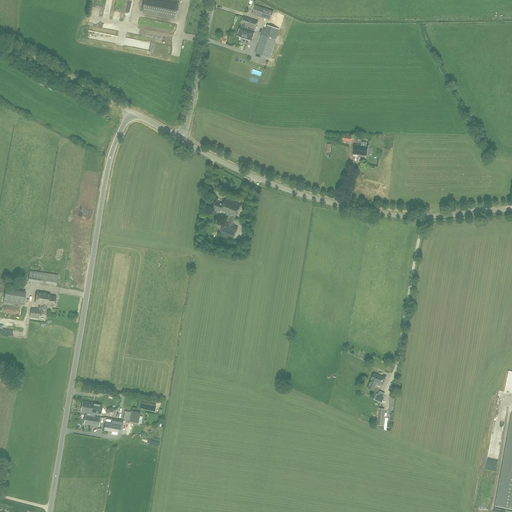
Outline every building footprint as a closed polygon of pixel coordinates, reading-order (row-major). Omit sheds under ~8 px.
[(118,19),(121,0),(114,0),(112,18),(118,19)] [(179,3),(164,0),(144,0),(141,13),(175,21),(179,3)] [(273,12),(257,7),(255,6),(252,14),(256,15),(270,20),(273,12)] [(242,24),(248,26),(256,29),(258,21),(244,16),(241,24),(242,24)] [(247,28),(248,26),(242,24),(241,27),(240,26),(237,36),(252,41),(255,31),(247,28)] [(270,58),(276,39),(279,29),(265,25),(262,34),(256,53),(270,58)] [(367,146),(361,146),(354,145),(353,154),(366,156),(367,146)] [(213,209),(222,213),(235,218),(240,205),(225,199),(223,204),(216,201),(213,209)] [(222,226),(219,234),(233,240),(238,227),(224,222),(222,226)] [(58,275),(42,273),(30,271),(28,281),(44,284),(44,283),(56,285),(58,275)] [(50,294),(37,292),(35,303),(39,304),(38,309),(31,308),(30,317),(39,319),(39,316),(45,317),(46,309),(47,306),(54,307),(56,297),(50,296),(50,294)] [(25,296),(5,293),(3,302),(24,305),(25,296)] [(384,378),(381,377),(374,374),(371,380),(368,389),(373,391),(377,382),(379,383),(382,385),(384,380),(383,380),(384,378)] [(102,405),(91,403),(83,401),(81,411),(100,415),(102,405)] [(123,420),(130,422),(132,412),(124,411),(123,420)] [(138,423),(140,413),(132,411),(132,412),(130,422),(138,423)] [(511,414),(495,506),(511,509),(511,414)] [(100,418),(85,415),(84,424),(99,427),(100,418)] [(106,423),(105,430),(115,432),(115,430),(118,431),(119,425),(116,424),(117,422),(112,422),(111,423),(106,423)]
